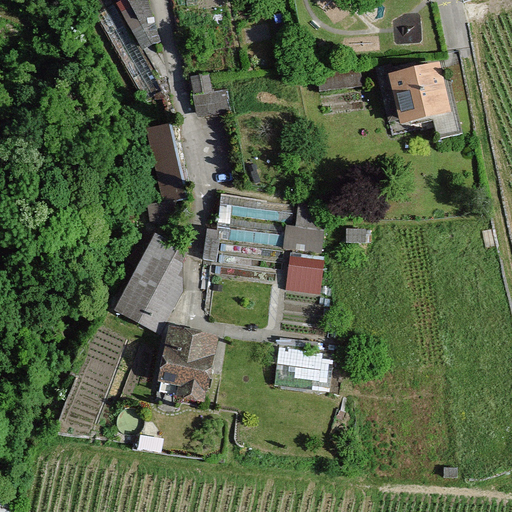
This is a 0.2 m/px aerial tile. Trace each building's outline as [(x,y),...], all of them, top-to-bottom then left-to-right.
[(161,43),(152,0),(115,0),(134,92),(161,87),(152,45),(161,43)] [(447,60),(391,72),(402,123),(458,112),(447,60)] [(213,73),(196,73),(197,110),(232,109),(231,86),(214,87),(213,73)] [(165,199),(187,195),(173,121),(150,125),(165,199)] [(245,219),(249,196),(226,192),(222,215),(245,219)] [(290,224),(286,245),(325,251),(328,230),(290,224)] [(190,250),(156,233),(114,312),(148,329),(190,250)] [(291,252),(289,290),(326,291),(328,254),(291,252)] [(223,331),(169,325),(161,393),(216,399),(223,331)] [(333,384),(334,351),(280,349),(279,382),(333,384)]
